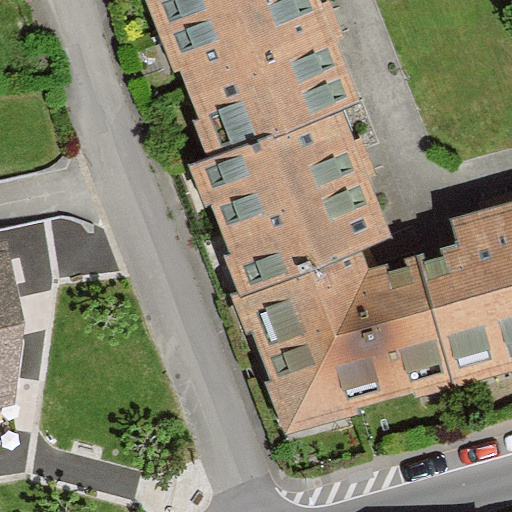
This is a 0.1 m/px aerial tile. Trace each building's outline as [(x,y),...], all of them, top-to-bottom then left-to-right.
[(164,0),(226,153),(333,111),(350,104),(309,0),(164,0)] [(258,288),(352,251),(382,240),(333,111),(226,153),(206,161),(258,288)] [(511,352),(511,211),(455,228),(463,252),(425,263),(453,370),(511,352)] [(0,396),(5,396),(7,387),(19,388),(26,341),(3,249),(0,249),(0,396)] [(453,370),(425,263),(364,280),(352,251),(258,288),(248,292),(297,412),(453,370)]
